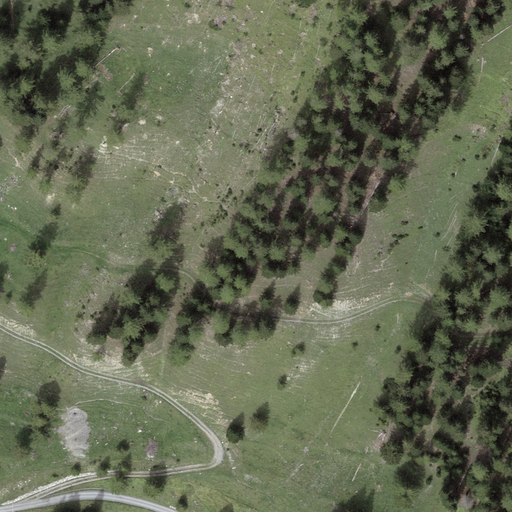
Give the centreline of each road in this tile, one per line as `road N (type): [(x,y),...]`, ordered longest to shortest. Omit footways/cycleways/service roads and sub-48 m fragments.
road 1 (track): [(0,222),(52,245),(185,269),(211,314),(341,321),(409,293),(511,320)]
road 2 (track): [(25,505),(76,481),(205,466),(219,450),(161,391),(88,372),(0,324)]
road 3 (track): [(0,510),(83,495),(168,511)]
